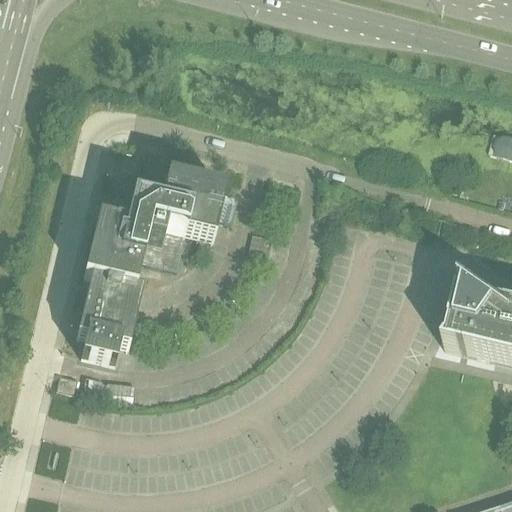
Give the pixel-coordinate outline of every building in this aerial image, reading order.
[(511,165),(511,142),(493,137),(487,158),(511,165)] [(144,268),(144,269),(175,276),(182,245),(179,244),(180,240),(183,240),(184,234),(205,238),(214,201),(169,191),(164,214),(143,209),(141,211),(138,207),(129,214),(131,217),(128,219),(124,240),(101,234),(89,286),(96,287),(94,297),(91,296),(82,334),(87,335),(85,345),(84,344),(80,362),(114,370),(119,352),(118,352),(120,343),(125,344),(134,307),(131,306),(133,295),(126,294),(133,266),(138,267),(139,268),(139,267),(144,268)] [(511,215),(511,199),(502,196),(498,212),(511,215)] [(252,240),(247,262),(266,267),(272,244),(252,240)] [(511,315),(497,312),(463,288),(447,355),(511,370),(511,315)] [(59,381),(55,395),(73,399),(76,385),(59,381)] [(102,385),(85,381),(81,401),(97,405),(97,403),(104,405),(104,406),(131,410),(134,390),(116,388),(106,387),(106,389),(101,388),(102,385)]
